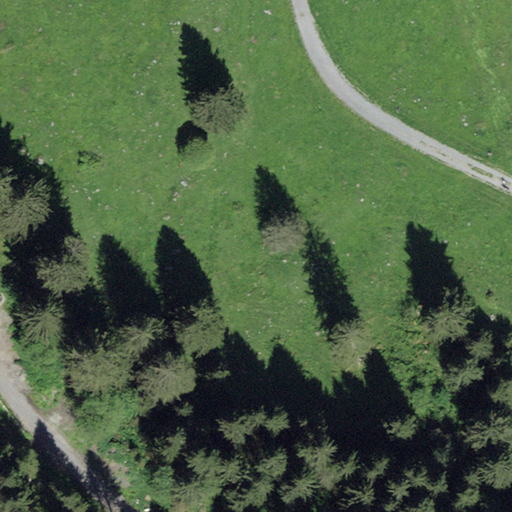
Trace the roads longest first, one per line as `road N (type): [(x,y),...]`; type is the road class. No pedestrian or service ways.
road 1 (track): [(298,0),(319,69),(345,105),(511,189)]
road 2 (track): [(128,511),(63,472),(69,469),(0,379)]
